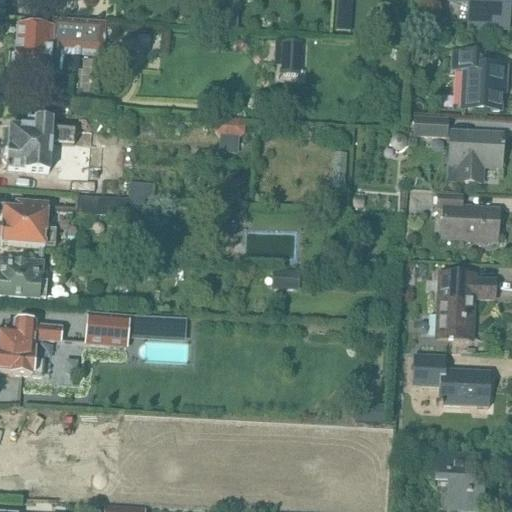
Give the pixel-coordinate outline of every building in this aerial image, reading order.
[(441,0),(446,2),(446,4),(466,5),(465,32),(506,34),(507,0),(441,0)] [(235,32),(236,18),(213,17),(212,30),(235,32)] [(12,74),(13,74),(48,77),(45,108),(68,109),(69,79),(59,78),(60,74),(62,75),(63,59),(75,60),(96,61),(96,56),(101,56),(103,28),(50,24),(49,33),(16,31),(14,56),(13,58),(7,58),(6,70),(12,71),(12,74)] [(281,44),(280,78),(299,79),(301,45),(281,44)] [(481,69),(482,57),(450,56),(449,75),(460,76),(458,114),(499,116),(500,96),(504,97),(505,71),(481,69)] [(219,140),(238,141),(246,135),(246,128),(242,122),(220,121),(214,123),(213,134),(219,140)] [(412,141),(446,142),(447,122),(413,121),(412,141)] [(1,157),(1,165),(4,169),(4,174),(24,175),(24,176),(47,177),(47,175),(57,176),(56,182),(87,184),(90,136),(72,135),(51,133),(51,125),(32,123),(31,131),(8,129),(7,148),(6,148),(6,153),(1,157)] [(448,135),(446,170),(446,186),(477,188),(478,172),(498,173),(499,138),(448,135)] [(394,154),(397,155),(400,154),(402,153),(403,152),(404,151),(405,149),(405,147),(405,144),(405,143),(404,142),(403,140),(401,138),(399,137),(396,137),(394,138),(391,139),(390,141),(389,143),(388,144),(388,146),(389,149),(389,150),(391,152),(392,153),(394,154)] [(74,218),(114,220),(145,221),(145,209),(152,209),(153,189),(137,188),(136,200),(131,200),(128,202),(115,202),(75,200),(74,218)] [(440,214),(439,238),(438,243),(464,245),(489,247),(489,246),(495,246),(497,214),(460,211),(461,199),(435,197),(434,213),(440,214)] [(0,246),(0,247),(0,248),(53,253),(54,234),(44,234),(45,209),(14,207),(13,214),(1,213),(0,226),(0,246)] [(234,239),(235,221),(245,221),(246,214),(210,212),(208,238),(234,239)] [(91,231),(91,232),(91,233),(92,233),(92,234),(93,235),(93,236),(94,236),(95,237),(96,237),(97,237),(98,237),(99,237),(99,236),(100,236),(101,235),(102,234),(102,233),(102,232),(102,231),(102,230),(102,229),(101,228),(101,227),(100,227),(100,226),(99,226),(98,226),(97,226),(96,226),(95,226),(94,226),(94,227),(93,227),(93,228),(92,228),(92,229),(91,230),(91,231)] [(0,265),(0,302),(36,307),(36,305),(44,305),(45,287),(38,287),(40,270),(0,265)] [(270,291),(295,292),(296,275),(271,274),(270,291)] [(436,278),(433,343),(470,345),(472,303),(492,304),(493,284),(473,283),(473,280),(436,278)] [(127,353),(129,320),(86,317),(84,350),(127,353)] [(0,377),(9,378),(9,380),(29,381),(29,380),(39,380),(40,365),(32,365),(33,352),(31,351),(31,346),(58,347),(60,332),(33,329),(12,327),(11,336),(0,335),(0,377)] [(435,411),(487,413),(488,376),(444,374),(444,362),(410,360),(409,391),(436,392),(435,411)] [(368,408),(368,425),(383,426),(383,408),(368,408)] [(447,511),(481,511),(483,493),(479,493),(481,461),(438,458),(436,488),(449,489),(447,511)] [(357,494),(356,511),(370,511),(371,495),(357,494)]
